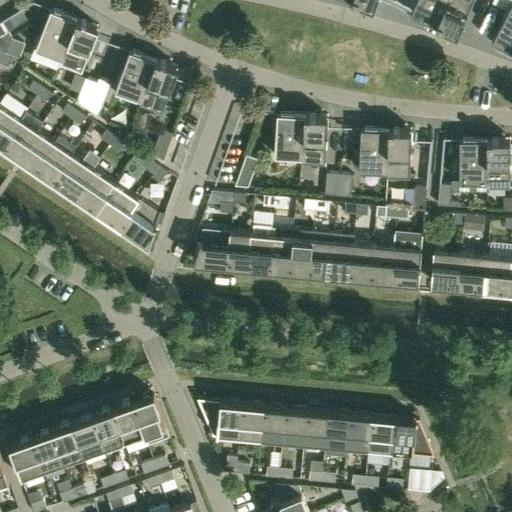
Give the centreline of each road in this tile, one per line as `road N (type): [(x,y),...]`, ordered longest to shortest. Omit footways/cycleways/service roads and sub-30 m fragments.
road 1 (residential): [(511,118),(334,95),(239,69)]
road 2 (residential): [(144,323),(239,69)]
road 3 (residential): [(511,75),(400,35),(260,0)]
road 4 (residential): [(223,511),(144,323)]
road 5 (residential): [(144,323),(0,222)]
road 6 (residential): [(239,69),(173,45),(94,0)]
road 7 (residential): [(0,374),(144,323)]
